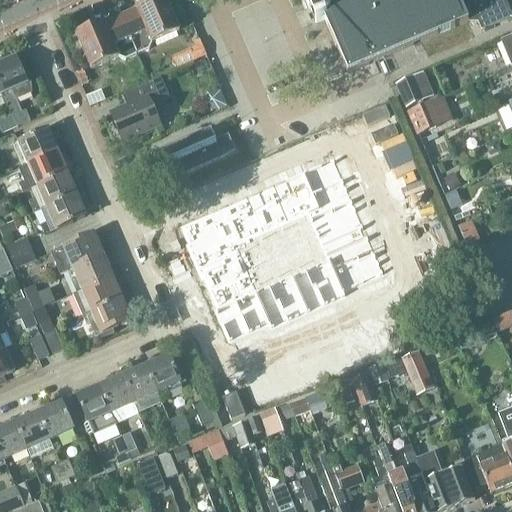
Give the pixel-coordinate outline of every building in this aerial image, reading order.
[(155,0),(120,15),(137,55),(149,50),(152,44),(180,32),(165,0),(155,0)] [(305,0),(307,2),(311,12),(316,24),(324,20),(327,27),(333,40),(348,75),(369,66),(374,64),(414,47),(417,45),(421,43),(469,23),(468,21),(458,0),(305,0)] [(458,0),(468,21),(475,18),(490,12),(486,2),(484,0),(458,0)] [(490,12),(475,18),(481,31),(511,17),(511,16),(504,0),(491,0),(486,2),(490,12)] [(125,60),(137,55),(120,15),(75,35),(91,70),(119,58),(125,60)] [(511,36),(501,42),(511,67),(511,36)] [(196,48),(190,50),(195,62),(207,56),(200,40),(194,43),(196,48)] [(14,120),(17,128),(30,123),(25,111),(22,113),(16,99),(31,92),(30,84),(27,84),(17,60),(0,66),(0,86),(3,95),(14,120)] [(206,61),(194,66),(198,74),(209,69),(206,61)] [(86,77),(79,80),(82,87),(89,84),(86,77)] [(110,116),(114,124),(122,142),(159,126),(151,108),(170,100),(160,78),(121,95),(127,108),(110,116)] [(425,101),(414,78),(396,86),(407,109),(425,101)] [(105,79),(89,84),(92,95),(108,90),(105,79)] [(205,92),(204,111),(220,112),(228,108),(221,92),(205,92)] [(436,128),(426,105),(408,113),(418,136),(436,128)] [(17,128),(14,120),(0,126),(4,134),(17,128)] [(144,173),(150,189),(163,184),(163,185),(224,158),(223,158),(235,152),(228,136),(216,141),(211,129),(150,155),(156,167),(144,173)] [(16,145),(25,168),(57,154),(48,132),(16,145)] [(450,160),(448,155),(445,147),(435,151),(430,139),(421,143),(430,162),(432,168),(450,160)] [(25,168),(34,188),(66,175),(57,154),(25,168)] [(271,331),(347,298),(345,294),(384,277),(334,161),(181,227),(188,244),(186,245),(202,282),(204,281),(217,310),(215,311),(229,344),(269,327),(271,331)] [(43,210),(75,196),(66,175),(34,188),(39,199),(29,203),(34,214),(43,210)] [(453,175),(444,181),(452,192),(460,186),(453,175)] [(461,206),(455,192),(444,197),(450,211),(461,206)] [(45,236),(53,232),(85,218),(75,196),(43,210),(49,224),(42,227),(45,236)] [(483,214),(466,213),(465,231),(483,231),(483,214)] [(13,224),(0,229),(0,231),(3,239),(17,234),(13,224)] [(66,261),(70,272),(103,258),(93,236),(55,252),(60,264),(66,261)] [(12,261),(32,252),(28,241),(8,250),(12,261)] [(0,266),(9,262),(4,252),(0,253),(0,266)] [(32,252),(12,261),(17,272),(37,263),(32,252)] [(79,293),(112,279),(103,258),(70,272),(79,293)] [(9,262),(0,266),(0,279),(14,273),(9,262)] [(83,317),(89,314),(121,300),(112,279),(79,293),(74,296),(83,317)] [(35,313),(45,309),(39,296),(30,300),(35,313)] [(115,333),(113,330),(130,322),(121,300),(89,314),(100,340),(115,333)] [(22,319),(32,315),(26,302),(16,306),(22,319)] [(45,309),(35,313),(41,326),(50,322),(45,309)] [(511,315),(511,313),(493,321),(499,335),(511,329),(511,315)] [(32,315),(22,319),(28,332),(37,328),(32,315)] [(477,330),(482,341),(496,336),(492,324),(477,330)] [(482,341),(477,330),(457,338),(462,352),(478,345),(478,343),(482,341)] [(56,332),(45,336),(53,355),(64,351),(56,332)] [(31,343),(39,362),(50,357),(42,338),(31,343)] [(432,346),(422,351),(425,357),(435,353),(432,346)] [(0,379),(14,373),(4,351),(0,352),(0,379)] [(420,353),(402,361),(408,373),(412,384),(430,377),(420,353)] [(146,367),(158,395),(181,384),(169,357),(146,367)] [(402,361),(389,366),(394,379),(408,373),(402,361)] [(369,371),(375,387),(388,383),(382,366),(369,371)] [(158,395),(146,367),(123,377),(134,404),(135,404),(139,413),(161,404),(158,395)] [(367,376),(352,382),(361,408),(377,402),(367,376)] [(100,387),(112,414),(134,404),(123,377),(100,387)] [(346,384),(334,389),(338,399),(339,401),(351,396),(346,384)] [(76,397),(94,435),(116,425),(112,414),(100,387),(76,397)] [(321,394),(306,400),(310,411),(325,405),(325,404),(321,394)] [(245,417),(237,395),(223,400),(232,422),(245,417)] [(305,400),(291,405),(296,419),(310,413),(305,400)] [(203,401),(193,406),(202,427),(212,423),(213,422),(206,406),(203,401)] [(212,403),(206,406),(213,422),(212,423),(215,429),(222,426),(212,403)] [(62,404),(38,414),(50,441),(73,431),(62,404)] [(290,406),(281,410),(285,421),(294,418),(290,406)] [(260,416),(268,438),(283,432),(275,410),(260,416)] [(511,414),(511,412),(510,412),(510,413),(502,416),(507,428),(506,428),(511,439),(502,443),(503,446),(511,468),(511,414)] [(27,451),(50,441),(38,414),(15,424),(27,451)] [(183,415),(169,422),(175,438),(190,431),(183,415)] [(248,422),(254,437),(263,433),(257,418),(256,419),(255,419),(248,422)] [(247,423),(234,428),(241,450),(255,445),(247,423)] [(15,424),(0,430),(0,450),(4,461),(27,451),(15,424)] [(219,433),(223,444),(236,439),(232,428),(219,433)] [(228,458),(223,444),(219,433),(205,439),(214,463),(228,458)] [(122,438),(129,454),(137,450),(130,434),(122,438)] [(166,439),(166,444),(170,447),(174,444),(174,440),(170,437),(166,439)] [(129,454),(122,438),(113,441),(120,457),(129,454)] [(487,486),(490,495),(511,486),(511,468),(503,446),(463,463),(475,491),(487,486)] [(411,447),(402,450),(404,456),(413,453),(411,447)] [(185,448),(173,452),(178,463),(189,458),(185,448)] [(378,452),(381,459),(401,511),(414,511),(412,507),(415,505),(405,477),(396,480),(393,472),(395,471),(386,449),(378,452)] [(137,450),(129,454),(131,460),(140,457),(137,450)] [(417,461),(413,453),(404,456),(411,475),(405,477),(415,505),(412,507),(414,511),(434,511),(415,462),(417,461)] [(120,457),(116,459),(119,466),(131,460),(129,454),(120,457)] [(434,454),(417,461),(415,462),(434,511),(448,511),(475,502),(462,469),(443,477),(434,454)] [(178,477),(171,457),(165,455),(158,458),(167,481),(178,477)] [(401,511),(381,459),(372,462),(378,478),(370,481),(379,505),(382,511),(401,511)] [(137,466),(149,497),(165,491),(153,460),(137,466)] [(60,464),(67,480),(76,477),(69,461),(60,464)] [(67,480),(60,464),(52,468),(59,484),(67,480)] [(332,470),(325,473),(340,511),(338,511),(348,511),(335,479),(332,470)] [(358,470),(335,479),(348,511),(382,511),(379,505),(360,511),(356,511),(349,491),(364,485),(358,470)] [(304,473),(298,475),(301,481),(306,478),(304,473)] [(322,511),(309,479),(301,482),(313,511),(322,511)] [(313,511),(301,482),(290,486),(296,503),(300,502),(304,511),(313,511)] [(90,483),(75,490),(84,511),(99,506),(90,483)] [(25,486),(17,489),(25,509),(25,510),(33,507),(25,486)] [(17,489),(0,495),(0,511),(16,511),(25,509),(17,489)] [(296,511),(292,502),(284,505),(278,490),(271,493),(274,502),(278,511),(296,511)] [(278,511),(274,502),(267,505),(269,511),(278,511)]
